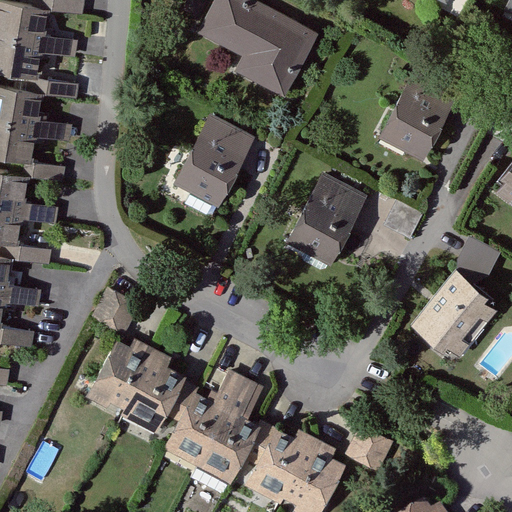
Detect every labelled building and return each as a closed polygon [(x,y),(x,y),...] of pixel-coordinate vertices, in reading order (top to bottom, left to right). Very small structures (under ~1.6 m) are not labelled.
[(0,0),(0,32),(41,47),(75,53),(78,36),(45,30),(50,3),(33,0),(0,0)] [(83,11),(84,0),(33,0),(50,3),(83,11)] [(242,53),(234,68),(284,93),(317,29),(261,0),(212,0),(197,30),(242,53)] [(37,72),(41,47),(0,32),(0,65),(29,71),(37,72)] [(415,65),(378,134),(422,157),(459,89),(415,65)] [(43,87),(76,95),(79,81),(37,72),(29,71),(27,84),(43,87)] [(0,79),(0,119),(35,131),(69,137),(72,120),(39,114),(43,87),(27,84),(0,79)] [(210,110),(173,180),(218,204),(255,134),(210,110)] [(31,156),(35,131),(0,119),(0,150),(24,155),(31,156)] [(63,178),(65,163),(31,156),(24,155),(23,161),(15,160),(14,167),(30,170),(63,178)] [(511,160),(502,173),(506,176),(497,188),(511,199),(511,197),(511,160)] [(0,165),(0,207),(22,215),(56,221),(59,204),(26,198),(30,170),(14,167),(0,165)] [(333,261),(368,192),(324,169),(288,238),(333,261)] [(397,198),(385,223),(409,236),(422,211),(397,198)] [(18,239),(22,215),(0,207),(0,236),(3,237),(18,239)] [(18,239),(3,237),(1,250),(13,253),(49,259),(51,246),(18,239)] [(0,250),(0,295),(5,297),(39,303),(42,286),(9,280),(13,253),(1,250),(0,250)] [(497,307),(485,297),(489,292),(456,266),(412,322),(443,349),(448,343),(460,354),(470,342),(462,336),(480,313),(488,319),(497,307)] [(141,299),(108,283),(93,313),(126,329),(141,299)] [(1,322),(0,321),(0,338),(32,344),(34,328),(1,322)] [(111,398),(124,405),(154,344),(135,334),(131,341),(117,334),(86,393),(108,404),(111,398)] [(166,412),(179,419),(195,386),(197,383),(185,376),(188,371),(168,361),(172,353),(154,344),(124,405),(121,412),(157,430),(166,412)] [(0,382),(6,383),(9,366),(0,364),(0,382)] [(165,446),(199,463),(247,375),(230,366),(215,396),(195,386),(179,419),(165,446)] [(232,481),(245,456),(260,420),(249,414),(265,384),(247,375),(199,463),(232,481)] [(282,501),(286,494),(319,436),(301,426),(297,435),(262,417),(260,420),(245,456),(257,462),(246,483),(282,501)] [(393,438),(360,422),(346,452),(379,468),(393,438)] [(338,445),(319,436),(286,494),(299,501),(295,508),(302,511),(320,511),(347,459),(334,453),(338,445)]
